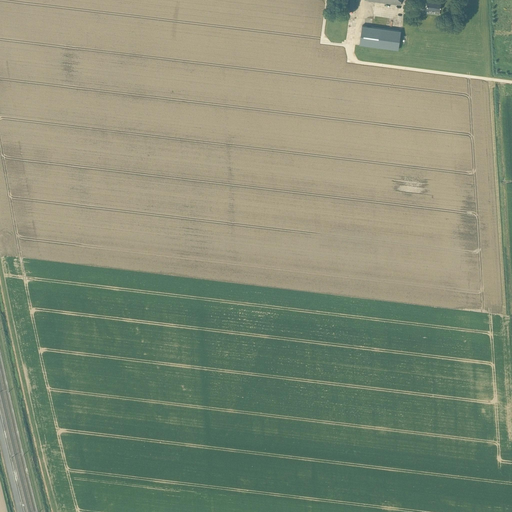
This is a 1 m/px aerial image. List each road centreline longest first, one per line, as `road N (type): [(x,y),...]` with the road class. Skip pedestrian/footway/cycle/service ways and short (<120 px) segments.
road 1 (track): [(54,511),(0,268)]
road 2 (track): [(327,0),(323,40),(345,45),(355,61),(511,82)]
road 3 (track): [(0,339),(39,511)]
